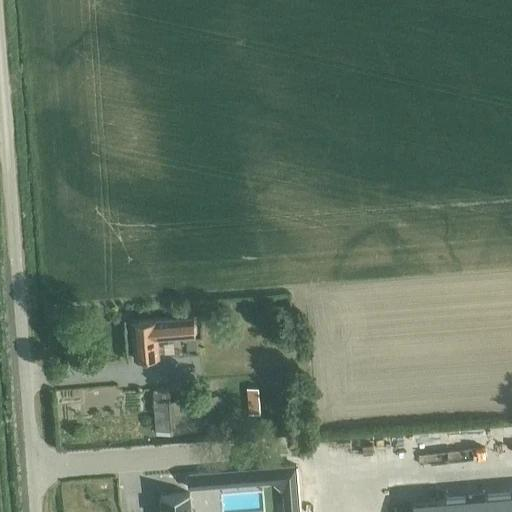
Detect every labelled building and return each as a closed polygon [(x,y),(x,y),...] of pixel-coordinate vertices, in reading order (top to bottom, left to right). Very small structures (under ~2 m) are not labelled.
[(132,322),(135,358),(159,357),(157,338),(194,336),(193,318),(132,322)] [(154,390),(157,433),(201,430),(198,397),(170,399),(170,389),(154,390)] [(220,412),(218,394),(203,395),(204,413),(220,412)] [(511,511),(511,492),(413,501),(414,511),(511,511)] [(161,511),(190,511),(189,493),(183,493),(178,494),(161,495),(161,511)]
